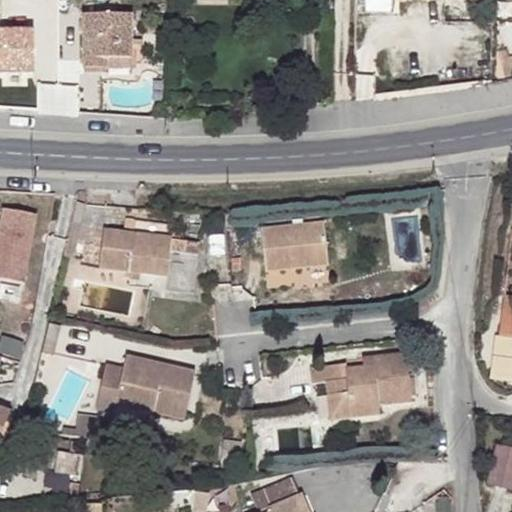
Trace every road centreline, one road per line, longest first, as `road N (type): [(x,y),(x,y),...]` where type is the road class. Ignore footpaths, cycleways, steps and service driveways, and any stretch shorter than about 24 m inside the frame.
road 1 (secondary): [(28,156),(283,157),(473,142)]
road 2 (residential): [(238,338),(473,319)]
road 3 (residential): [(473,511),(473,319)]
road 4 (residential): [(473,319),(473,142)]
